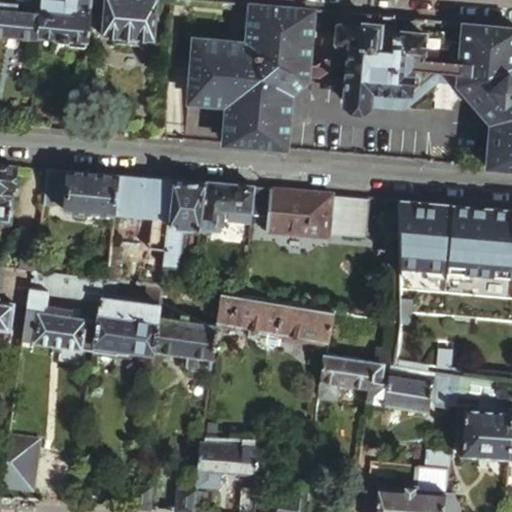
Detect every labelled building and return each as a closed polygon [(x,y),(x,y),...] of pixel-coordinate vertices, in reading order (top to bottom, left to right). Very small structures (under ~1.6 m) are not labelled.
[(0,0),(0,34),(36,38),(36,35),(39,0),(24,0),(24,9),(1,7),(1,0),(0,0)] [(90,0),(39,0),(36,35),(57,37),(56,39),(67,40),(66,43),(68,45),(84,47),(85,47),(85,46),(86,44),(88,21),(90,0)] [(156,0),(90,0),(88,21),(102,23),(101,34),(153,40),(156,0)] [(251,3),(250,13),(264,13),(265,4),(251,3)] [(486,166),(511,168),(511,26),(463,22),(461,42),(440,40),(441,30),(424,29),(425,19),(382,15),(381,27),(340,23),(338,51),(315,62),(307,61),(311,9),(265,4),(264,13),(250,13),(247,44),(199,40),(198,60),(189,59),(187,85),(196,86),(195,99),(227,102),(224,133),(238,134),(237,144),(264,146),(265,139),(286,141),(290,89),(305,77),(305,73),(316,74),(337,64),(347,64),(343,101),(370,103),(370,106),(404,109),(437,80),(456,82),(490,120),(486,166)] [(191,39),(189,59),(198,60),(199,40),(191,39)] [(186,99),(195,99),(196,86),(187,85),(186,99)] [(224,133),(223,142),(237,144),(238,134),(224,133)] [(264,146),(285,148),(286,141),(265,139),(264,146)] [(0,162),(0,218),(8,219),(10,187),(12,187),(14,164),(0,162)] [(46,167),(42,202),(62,204),(62,208),(90,211),(93,215),(107,217),(113,213),(117,173),(46,167)] [(171,178),(117,173),(113,213),(150,217),(145,261),(162,263),(171,178)] [(171,178),(162,263),(177,265),(181,226),(199,228),(204,181),(171,178)] [(254,185),(204,181),(199,228),(220,230),(223,207),(252,209),(254,185)] [(332,192),(254,185),(252,209),(251,214),(266,215),(265,230),(328,235),(331,194),(332,192)] [(331,194),(328,235),(360,238),(363,197),(331,194)] [(511,208),(398,199),(398,263),(511,273),(511,208)] [(33,269),(34,269),(38,234),(21,232),(16,267),(33,269)] [(109,245),(105,278),(118,279),(121,246),(109,245)] [(0,328),(9,330),(14,302),(27,304),(30,288),(30,285),(33,269),(16,267),(0,264),(0,328)] [(84,275),(34,269),(33,269),(30,285),(30,288),(48,290),(82,295),(84,275)] [(82,295),(99,298),(102,277),(84,275),(82,295)] [(118,279),(105,278),(102,277),(99,298),(96,318),(92,346),(117,350),(117,349),(118,342),(129,343),(153,347),(153,345),(157,314),(159,305),(115,298),(118,279)] [(207,289),(219,290),(220,280),(208,279),(207,289)] [(160,295),(162,285),(159,285),(147,283),(146,296),(160,298),(160,295)] [(162,285),(160,295),(170,296),(171,286),(162,285)] [(23,332),(23,338),(62,344),(60,356),(78,359),(80,347),(92,349),(92,346),(96,318),(70,314),(71,309),(46,305),(48,290),(30,288),(27,304),(23,332)] [(284,304),(243,297),(220,293),(217,320),(281,333),(284,304)] [(329,311),(284,304),(281,333),(325,342),(329,311)] [(216,323),(157,314),(153,345),(187,351),(185,363),(187,366),(207,369),(211,366),(215,341),(216,323)] [(118,342),(117,349),(128,351),(129,343),(118,342)] [(396,363),(397,350),(375,346),(373,359),(323,353),(318,392),(336,394),(338,378),(368,382),(366,400),(383,403),(388,371),(383,370),(384,361),(396,363)] [(455,400),(456,396),(458,375),(395,366),(396,363),(384,361),(383,370),(388,371),(383,403),(427,409),(429,396),(455,400)] [(511,403),(511,383),(458,375),(456,396),(478,398),(477,408),(463,407),(459,454),(508,458),(511,403)] [(201,423),(200,430),(208,432),(209,424),(201,423)] [(199,435),(196,464),(255,473),(258,444),(199,435)] [(8,437),(0,486),(31,490),(38,441),(8,437)] [(276,511),(305,511),(308,484),(312,450),(297,448),(292,497),(278,495),(276,511)] [(369,461),(367,476),(381,478),(382,462),(369,461)] [(372,511),(442,511),(445,491),(448,467),(417,464),(415,483),(401,482),(400,487),(375,485),(372,511)] [(132,484),(129,507),(149,508),(150,486),(132,484)] [(308,484),(305,511),(322,511),(326,486),(308,484)] [(174,510),(192,511),(194,489),(176,488),(174,510)] [(445,491),(442,511),(459,511),(460,506),(453,492),(445,491)] [(243,511),(252,511),(254,495),(245,494),(243,511)]
